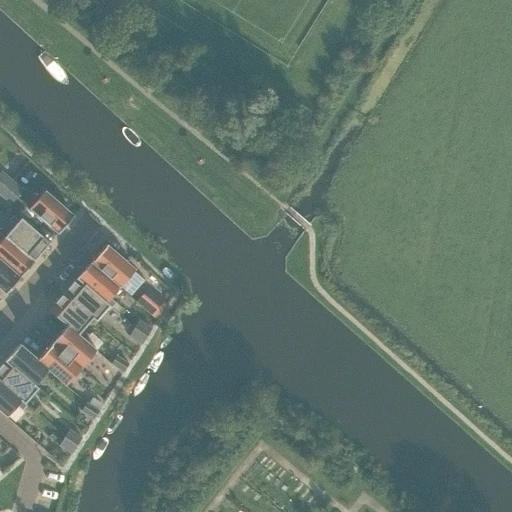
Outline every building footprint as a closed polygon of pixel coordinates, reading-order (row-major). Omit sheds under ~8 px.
[(0,172),(0,183),(5,188),(11,181),(1,171),(0,172)] [(11,181),(5,188),(16,197),(22,190),(11,181)] [(0,195),(10,204),(16,197),(5,188),(0,193),(0,195)] [(44,190),(28,209),(57,234),(73,215),(44,190)] [(14,225),(3,237),(32,262),(49,243),(20,218),(18,220),(12,215),(8,220),(14,225)] [(32,262),(3,237),(0,233),(0,262),(18,278),(32,262)] [(105,244),(89,262),(118,287),(134,269),(105,244)] [(18,278),(0,262),(0,290),(4,294),(18,278)] [(118,287),(89,262),(76,277),(105,303),(118,287)] [(109,306),(105,303),(76,277),(62,293),(91,318),(95,322),(109,306)] [(135,302),(152,316),(163,302),(147,288),(135,302)] [(77,335),(77,334),(91,318),(62,293),(47,310),(65,326),(66,325),(77,335)] [(139,320),(134,328),(146,336),(151,328),(139,320)] [(65,326),(51,342),(80,368),(95,350),(77,334),(77,335),(66,325),(65,326)] [(146,336),(134,328),(129,336),(141,344),(146,336)] [(64,386),(80,368),(51,342),(36,359),(36,360),(47,369),(46,370),(64,386)] [(36,359),(18,343),(4,360),(33,385),(46,370),(47,369),(36,360),(36,359)] [(116,356),(110,364),(123,372),(128,364),(116,356)] [(0,364),(0,383),(24,403),(37,388),(33,385),(4,360),(0,364)] [(0,383),(0,412),(5,417),(15,406),(21,411),(26,405),(24,403),(0,383)] [(86,403),(81,411),(93,418),(98,410),(86,403)] [(68,430),(63,437),(76,445),(81,437),(68,430)] [(76,445),(63,437),(58,445),(71,453),(76,445)]
